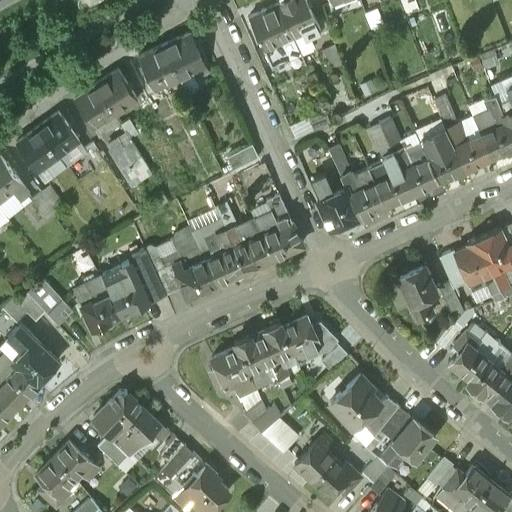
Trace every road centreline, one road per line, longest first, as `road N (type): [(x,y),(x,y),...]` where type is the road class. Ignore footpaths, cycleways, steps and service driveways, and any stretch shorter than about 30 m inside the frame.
road 1 (residential): [(511,438),(460,401),(345,291),(325,255)]
road 2 (residential): [(203,0),(0,124)]
road 3 (residential): [(138,363),(310,511)]
road 4 (residential): [(138,363),(325,255)]
road 5 (residential): [(325,255),(511,174)]
road 6 (residential): [(0,473),(138,363)]
road 7 (residential): [(278,148),(211,0)]
